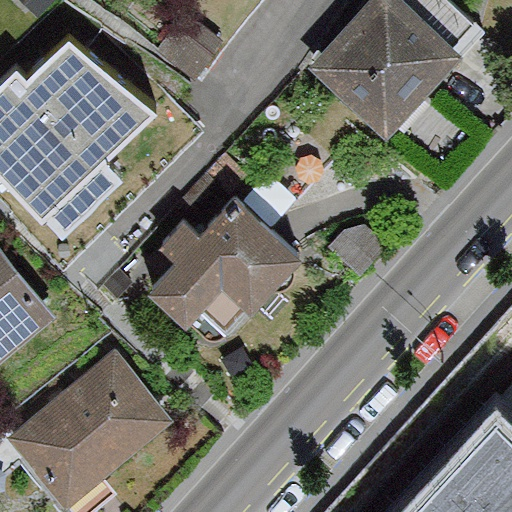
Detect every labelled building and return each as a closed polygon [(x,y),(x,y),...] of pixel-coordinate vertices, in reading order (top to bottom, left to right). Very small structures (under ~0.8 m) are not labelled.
[(379,0),(326,61),(384,112),(460,25),(431,0),(379,0)] [(102,150),(152,103),(61,34),(0,99),(0,152),(58,225),(122,170),(102,150)] [(163,261),(233,331),(304,260),(233,190),(163,261)] [(0,347),(53,302),(0,241),(0,347)] [(182,418),(121,348),(14,441),(75,511),(182,418)] [(511,511),(511,435),(493,419),(409,511),(511,511)]
